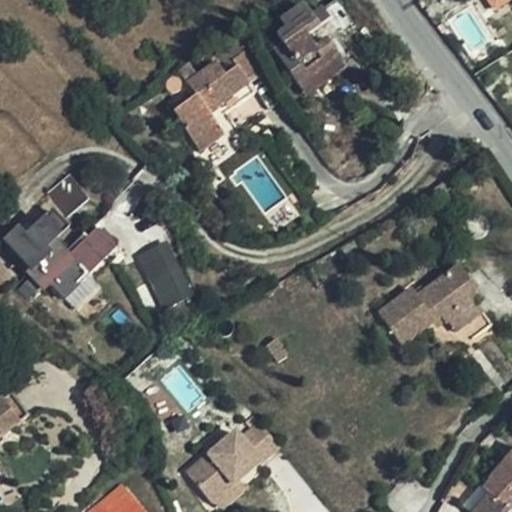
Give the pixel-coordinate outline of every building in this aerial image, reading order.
[(511,0),(485,0),(493,12),(511,0)] [(299,89),(337,62),(350,53),(320,12),(309,20),(300,8),(279,23),(285,32),(277,39),(281,47),(273,54),(299,89)] [(187,85),(196,99),(208,116),(247,87),(262,76),(246,52),(231,62),(235,69),(224,78),(219,70),(215,65),(187,85)] [(231,62),(219,70),(224,78),(235,69),(231,62)] [(343,71),(337,62),(299,89),(305,98),(343,71)] [(208,116),(222,136),(234,128),(226,114),(253,95),(247,87),(208,116)] [(208,116),(196,99),(173,115),(199,152),(222,136),(208,116)] [(89,202),(69,177),(46,194),(66,219),(89,202)] [(67,229),(51,213),(25,238),(17,231),(5,243),(31,269),(27,274),(42,290),(51,283),(64,297),(115,248),(99,231),(70,257),(55,241),(67,229)] [(137,252),(158,308),(191,296),(170,240),(137,252)] [(457,270),(415,299),(410,292),(377,314),(400,347),(425,328),(446,358),(491,327),(474,304),(479,300),(457,270)] [(0,437),(27,417),(10,395),(0,402),(0,437)] [(220,511),(248,488),(242,480),(279,448),(251,416),(185,472),(219,511),(220,511)] [(511,446),(478,489),(489,498),(477,511),(510,511),(511,509),(511,446)] [(477,511),(489,498),(478,489),(461,509),(464,511),(477,511)] [(141,511),(126,492),(111,504),(116,511),(115,511),(141,511)]
